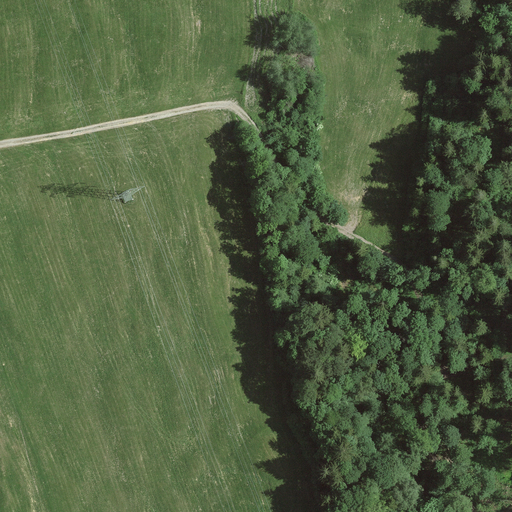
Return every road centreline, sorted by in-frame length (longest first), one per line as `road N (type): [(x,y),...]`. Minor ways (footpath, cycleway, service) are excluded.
road 1 (track): [(0,145),(233,106),(316,214),(408,268)]
road 2 (track): [(400,253),(400,205),(444,0)]
